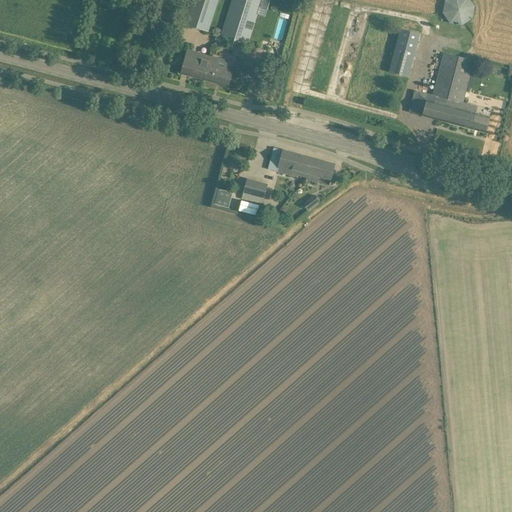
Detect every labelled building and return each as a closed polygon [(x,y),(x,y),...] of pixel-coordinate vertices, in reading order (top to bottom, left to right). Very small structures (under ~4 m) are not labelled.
[(211,22),(217,0),(192,0),(188,15),(185,24),(208,31),(209,27),(211,22)] [(231,0),(220,35),(231,39),(240,42),(249,45),(258,14),(265,16),(270,0),(231,0)] [(471,25),(474,0),(447,0),(444,20),(471,25)] [(402,27),(392,62),(389,71),(408,77),(411,67),(421,33),(402,27)] [(181,73),(205,80),(211,56),(187,50),(181,73)] [(414,91),(412,102),(409,112),(486,132),(489,122),(490,117),(475,113),(476,107),(461,104),(472,60),(443,53),(432,96),(414,91)] [(228,61),(211,56),(205,80),(228,86),(232,70),(226,69),(228,61)] [(293,168),(300,170),(304,155),(274,147),(271,157),(268,169),(291,175),(293,168)] [(304,155),(300,170),(308,172),(306,179),(317,182),(319,176),(331,179),(335,164),(304,155)] [(262,204),(264,197),(264,196),(267,184),(247,178),(241,199),(262,204)] [(235,196),(221,192),(216,208),(230,213),(235,196)] [(320,201),(314,194),(303,203),(308,210),(320,201)]
